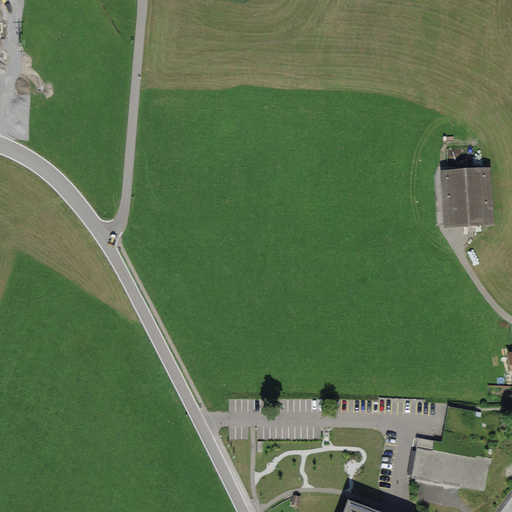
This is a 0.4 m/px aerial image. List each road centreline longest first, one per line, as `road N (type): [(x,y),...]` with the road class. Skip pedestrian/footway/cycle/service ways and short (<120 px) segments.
road 1 (tertiary): [(246,511),(106,238)]
road 2 (unclassified): [(141,0),(124,209),(106,238)]
road 3 (tertiary): [(106,238),(49,172),(0,143)]
